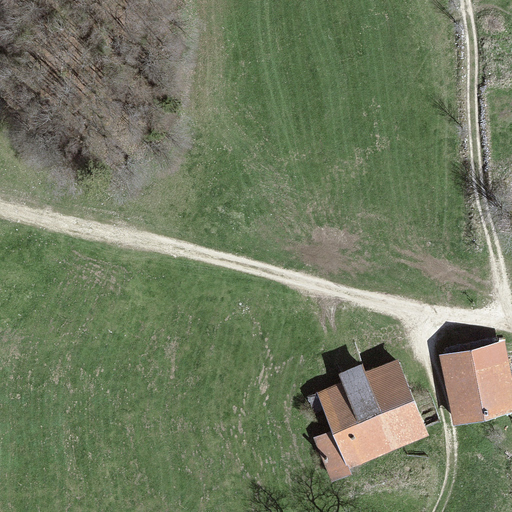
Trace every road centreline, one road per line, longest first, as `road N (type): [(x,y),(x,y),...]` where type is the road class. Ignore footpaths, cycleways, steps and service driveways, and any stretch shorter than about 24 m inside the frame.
road 1 (track): [(0,210),(433,314)]
road 2 (track): [(504,325),(472,159),(466,0)]
road 3 (track): [(438,511),(452,471),(448,422),(426,358),(433,314)]
